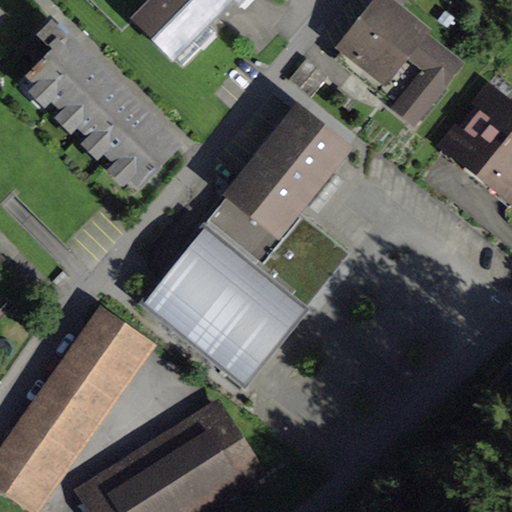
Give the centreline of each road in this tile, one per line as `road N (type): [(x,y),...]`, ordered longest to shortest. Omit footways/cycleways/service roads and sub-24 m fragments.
road 1 (residential): [(320,11),(191,192),(90,291),(0,405)]
road 2 (residential): [(511,326),(299,511)]
